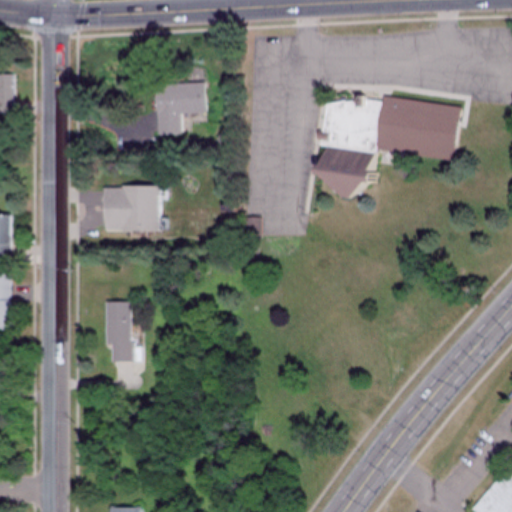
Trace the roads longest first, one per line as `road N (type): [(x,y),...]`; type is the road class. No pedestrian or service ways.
road 1 (residential): [(51,511),(60,0)]
road 2 (secondary): [(357,0),(61,9),(0,3)]
road 3 (primary): [(342,511),(511,304)]
